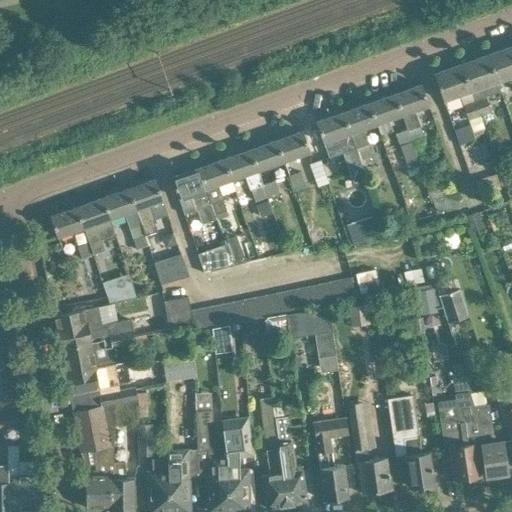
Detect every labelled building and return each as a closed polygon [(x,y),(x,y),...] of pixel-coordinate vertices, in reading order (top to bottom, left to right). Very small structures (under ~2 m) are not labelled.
[(511,45),(487,54),(497,81),(509,77),(511,85),(511,45)] [(487,54),(461,64),(470,91),(497,81),(487,54)] [(434,73),(436,79),(444,100),(460,95),(470,124),(472,132),(484,128),(480,116),(474,100),(470,91),(461,64),(434,73)] [(421,84),(395,93),(414,146),(425,143),(414,109),(428,104),(421,84)] [(395,93),(369,102),(376,123),(401,114),(407,129),(395,133),(399,145),(411,141),(413,147),(414,146),(395,93)] [(485,96),(474,100),(480,116),(490,112),(485,96)] [(376,123),(369,102),(342,112),(359,159),(371,155),(362,128),(376,123)] [(342,112),(316,121),(328,156),(343,151),(354,180),(365,176),(359,159),(342,112)] [(470,124),(460,128),(465,142),(467,141),(475,139),(472,132),(470,124)] [(276,140),(284,160),(310,151),(302,130),(276,140)] [(257,169),(284,160),(276,140),(250,149),(257,169)] [(224,158),(231,179),(244,174),(250,188),(255,200),(267,196),(263,184),(257,169),(250,149),(224,158)] [(219,191),(217,184),(231,179),(224,158),(198,167),(215,215),(226,211),(219,191)] [(321,160),(310,164),(318,186),(328,183),(321,160)] [(215,215),(198,167),(172,177),(185,214),(197,209),(202,223),(216,218),(215,215)] [(300,171),(288,175),(292,187),(304,183),(300,171)] [(474,180),(479,196),(501,190),(496,173),(474,180)] [(155,178),(129,188),(146,235),(157,231),(153,219),(167,214),(155,178)] [(274,180),(263,184),(267,196),(279,192),(274,180)] [(455,183),(428,191),(436,214),(461,207),(457,193),(459,193),(455,183)] [(129,188),(103,197),(110,218),(124,213),(136,248),(148,244),(145,235),(146,235),(129,188)] [(103,197),(77,206),(84,227),(89,242),(94,254),(105,250),(101,239),(115,234),(110,218),(103,197)] [(268,200),(257,204),(261,216),(273,212),(268,200)] [(83,227),(76,207),(50,216),(57,237),(71,232),(83,227)] [(470,232),(483,227),(477,211),(464,215),(470,232)] [(374,215),(360,219),(365,235),(379,231),(374,215)] [(228,253),(232,264),(243,262),(234,236),(223,240),(225,244),(228,253)] [(93,255),(88,242),(76,246),(81,259),(93,255)] [(198,254),(205,273),(232,265),(232,264),(228,253),(225,244),(198,254)] [(180,254),(154,262),(160,283),(188,275),(180,254)] [(420,268),(411,270),(414,283),(423,281),(420,268)] [(456,277),(434,284),(435,288),(442,307),(447,322),(468,315),(456,277)] [(340,280),(344,300),(355,298),(351,278),(340,280)] [(329,282),(333,302),(344,300),(340,280),(329,282)] [(318,284),(322,304),(333,302),(329,282),(318,284)] [(308,286),(312,306),(322,304),(318,284),(308,286)] [(297,289),(301,309),(312,306),(308,286),(297,289)] [(435,288),(417,291),(421,315),(437,312),(436,308),(442,307),(435,288)] [(287,291),(291,311),(301,309),(297,289),(287,291)] [(276,293),(280,313),(291,311),(287,291),(276,293)] [(265,295),(270,315),(280,313),(276,293),(265,295)] [(255,297),(259,317),(270,315),(265,295),(255,297)] [(188,296),(164,300),(169,328),(193,324),(190,310),(188,296)] [(244,299),(248,319),(259,317),(255,297),(244,299)] [(234,301),(238,321),(248,319),(244,299),(234,301)] [(223,304),(227,324),(238,321),(234,301),(223,304)] [(213,306),(217,326),(227,324),(223,304),(213,306)] [(351,326),(370,323),(366,304),(347,306),(351,326)] [(121,331),(133,329),(131,319),(101,325),(97,306),(53,315),(60,347),(90,341),(103,339),(104,347),(123,343),(121,331)] [(202,308),(206,328),(211,327),(217,326),(213,306),(202,308)] [(289,338),(315,334),(321,372),(338,369),(328,307),(285,314),(289,338)] [(199,329),(206,328),(202,308),(193,310),(191,310),(195,330),(199,329)] [(288,332),(285,315),(284,315),(267,318),(265,322),(267,332),(271,335),(288,332)] [(206,328),(199,329),(200,338),(212,336),(211,327),(206,328)] [(90,341),(60,347),(65,373),(117,361),(114,346),(135,343),(135,344),(146,342),(145,333),(134,335),(133,329),(121,331),(123,343),(104,347),(103,339),(90,341)] [(0,360),(13,358),(9,337),(0,338),(0,360)] [(195,376),(191,356),(163,361),(166,381),(195,376)] [(0,385),(18,382),(13,358),(0,360),(0,385)] [(117,361),(65,373),(81,451),(95,448),(114,444),(114,424),(114,404),(126,402),(124,390),(102,394),(100,387),(151,377),(149,362),(128,366),(126,360),(117,361)] [(451,373),(453,383),(466,381),(460,363),(451,366),(452,373),(451,373)] [(493,387),(507,429),(511,441),(511,440),(511,382),(511,381),(493,387)] [(18,382),(0,385),(0,408),(22,404),(18,382)] [(114,404),(114,424),(139,425),(139,417),(138,399),(136,388),(136,387),(124,390),(126,402),(114,404)] [(458,416),(440,419),(444,448),(449,447),(454,480),(481,476),(476,443),(480,442),(475,408),(474,405),(473,405),(469,390),(454,393),(458,416)] [(428,451),(421,452),(413,394),(387,398),(396,456),(405,454),(410,486),(433,483),(428,451)] [(271,396),(259,398),(270,474),(262,475),(267,507),(286,504),(283,480),(278,448),(275,417),(274,417),(271,396)] [(360,402),(347,404),(352,437),(353,443),(356,463),(359,462),(364,493),(390,489),(387,470),(385,457),(372,459),(368,460),(367,448),(360,402)] [(488,403),(474,405),(475,408),(480,442),(481,442),(483,456),(485,476),(507,473),(503,440),(494,441),(491,413),(488,403)] [(23,409),(0,414),(0,426),(26,422),(23,409)] [(195,410),(196,428),(196,449),(197,474),(209,474),(210,511),(228,511),(227,478),(226,455),(225,455),(225,448),(214,448),(212,410),(195,410)] [(286,415),(275,417),(278,448),(283,480),(286,504),(306,502),(302,470),(294,471),(286,415)] [(345,416),(312,421),(324,499),(347,496),(343,464),(333,465),(329,436),(347,434),(345,416)] [(245,420),(222,423),(225,448),(225,455),(226,455),(227,478),(228,511),(246,510),(246,490),(245,472),(239,472),(239,454),(249,452),(245,420)] [(153,433),(138,434),(138,455),(153,455),(153,433)] [(81,451),(85,474),(86,507),(110,506),(109,473),(114,473),(114,468),(114,463),(114,444),(95,448),(81,451)] [(7,445),(7,449),(7,475),(11,475),(11,480),(12,511),(13,511),(14,509),(38,508),(37,475),(19,475),(18,445),(16,445),(7,445)] [(0,511),(12,511),(11,475),(7,475),(7,449),(0,448),(0,511)] [(196,449),(167,449),(168,458),(169,511),(175,511),(187,511),(187,492),(186,475),(197,474),(196,449)] [(150,474),(151,493),(151,511),(169,511),(168,458),(151,458),(152,474),(150,474)] [(110,506),(110,511),(135,511),(134,477),(126,478),(125,462),(114,463),(114,468),(114,473),(109,473),(110,506)]
